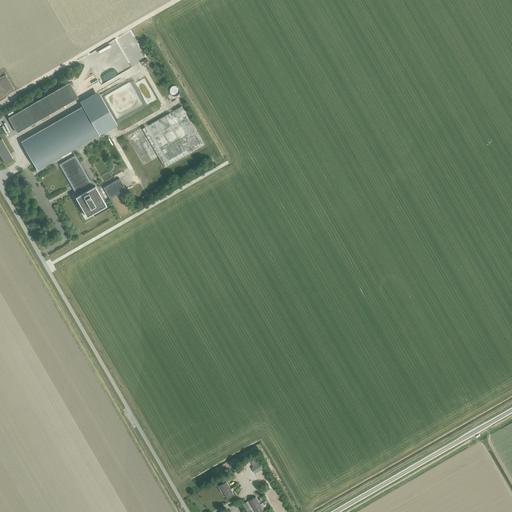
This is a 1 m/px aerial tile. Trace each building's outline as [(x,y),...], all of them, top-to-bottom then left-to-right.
[(8,117),(17,133),(78,97),(69,82),(8,117)] [(177,86),(176,86),(175,86),(174,86),(173,86),(172,86),(171,87),(170,87),(170,88),(170,89),(169,89),(169,90),(169,91),(169,92),(169,93),(170,93),(170,94),(171,95),(172,95),(172,96),(173,96),(174,96),(175,96),(176,96),(177,95),(178,95),(178,94),(179,94),(179,93),(179,92),(180,92),(180,91),(180,90),(179,89),(179,88),(178,87),(177,87),(177,86)] [(22,141),(38,169),(57,159),(99,134),(83,105),(22,141)] [(127,138),(143,166),(158,157),(164,167),(204,145),(181,106),(127,138)] [(0,138),(0,155),(5,164),(13,159),(1,138),(0,138)] [(60,165),(78,196),(75,197),(87,216),(106,205),(97,190),(95,186),(92,187),(75,156),(60,165)] [(100,189),(106,200),(126,189),(119,178),(100,189)] [(219,485),(227,498),(233,494),(226,481),(219,485)] [(249,501),(255,511),(259,511),(263,510),(255,497),(249,501)]
